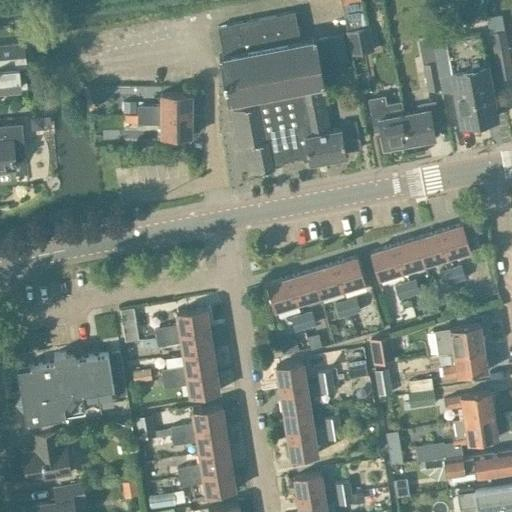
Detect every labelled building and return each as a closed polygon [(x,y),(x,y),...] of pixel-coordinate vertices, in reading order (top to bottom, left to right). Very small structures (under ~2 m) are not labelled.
[(483,0),(473,0),(476,15),(486,13),(483,0)] [(361,1),(342,4),(346,30),(365,26),(361,1)] [(293,12),(216,27),(222,55),(217,56),(225,95),(321,77),(318,63),(347,58),(342,33),(314,38),(298,41),(293,12)] [(503,30),(502,22),(490,25),(492,32),(490,32),(499,79),(511,76),(511,69),(505,30),(503,30)] [(371,51),(367,28),(345,32),(349,54),(371,51)] [(435,61),(434,62),(439,88),(440,87),(441,91),(455,88),(461,123),(496,117),(480,31),(445,38),(444,32),(430,35),(435,61)] [(26,62),(24,42),(0,44),(0,88),(21,86),(19,63),(26,62)] [(434,62),(423,64),(428,90),(439,88),(434,62)] [(272,161),(307,154),(304,137),(328,132),(321,95),(326,95),(324,83),(322,84),(321,77),(225,95),(226,102),(233,101),(235,109),(230,110),(237,148),(244,146),(249,172),(273,168),(272,161)] [(118,113),(117,88),(96,89),(97,114),(118,113)] [(160,104),(137,104),(137,113),(190,114),(190,93),(160,93),(160,104)] [(384,97),(368,100),(370,115),(371,115),(374,130),(380,129),(383,146),(393,144),(393,146),(408,144),(407,142),(402,114),(400,102),(385,105),(384,97)] [(123,100),(123,112),(136,112),(136,100),(123,100)] [(418,111),(402,114),(407,142),(408,144),(422,141),(422,139),(434,137),(431,120),(437,119),(434,103),(417,106),(418,111)] [(190,114),(137,113),(137,123),(160,123),(160,137),(190,137),(190,114)] [(43,115),(30,117),(32,129),(44,128),(44,123),(50,123),(49,116),(43,116),(43,115)] [(304,137),(307,154),(309,161),(346,154),(345,150),(361,147),(356,122),(338,126),(339,130),(328,132),(304,137)] [(25,157),(22,123),(0,125),(0,168),(15,167),(14,158),(25,157)] [(46,133),(30,135),(34,177),(51,175),(46,133)] [(471,219),(440,229),(449,256),(479,246),(471,219)] [(440,229),(417,236),(425,263),(449,256),(440,229)] [(417,236),(395,243),(403,270),(425,263),(417,236)] [(378,277),(403,270),(395,243),(370,250),(378,277)] [(357,254),(335,261),(344,289),(365,282),(357,254)] [(313,268),(321,296),(344,289),(335,261),(313,268)] [(461,263),(450,266),(455,281),(465,278),(461,263)] [(450,266),(440,269),(444,284),(455,281),(450,266)] [(297,303),(321,296),(313,268),(289,275),(297,303)] [(297,303),(289,275),(266,282),(275,310),(297,303)] [(415,277),(405,280),(409,295),(420,292),(415,277)] [(405,280),(394,283),(402,308),(394,311),(398,323),(406,320),(406,321),(416,317),(409,295),(405,280)] [(356,295),(345,298),(350,313),(360,310),(356,295)] [(345,298),(335,301),(339,316),(345,315),(346,320),(351,318),(350,313),(345,298)] [(178,322),(154,326),(155,335),(209,327),(206,305),(177,310),(178,322)] [(311,309),(301,312),(305,327),(315,324),(311,309)] [(301,312),(290,315),(295,330),(305,327),(301,312)] [(452,339),(454,352),(484,347),(480,323),(436,330),(438,342),(452,339)] [(136,326),(123,328),(125,340),(138,338),(136,326)] [(209,327),(155,335),(155,336),(157,345),(181,341),(183,353),(212,348),(209,327)] [(388,335),(371,339),(376,364),(393,361),(388,335)] [(487,371),(484,347),(454,352),(456,366),(442,368),(443,378),(487,371)] [(185,364),(161,368),(162,377),(215,369),(212,348),(183,353),(185,364)] [(21,390),(13,400),(24,407),(26,421),(53,417),(55,429),(63,427),(61,416),(85,412),(83,402),(115,396),(113,387),(107,351),(76,356),(74,349),(53,352),(55,360),(29,364),(17,366),(19,379),(21,390)] [(119,349),(112,350),(114,361),(121,360),(119,349)] [(121,360),(114,361),(116,373),(123,372),(121,360)] [(367,372),(364,360),(346,363),(348,375),(367,372)] [(274,366),(277,387),(304,382),(301,361),(274,366)] [(152,379),(150,367),(132,370),(134,381),(152,379)] [(388,367),(375,369),(379,393),(392,391),(388,367)] [(333,378),(343,376),(343,373),(337,373),(336,368),(316,371),(317,380),(333,378)] [(215,369),(162,377),(164,386),(188,383),(189,395),(219,390),(215,369)] [(123,372),(116,373),(118,384),(125,383),(123,372)] [(333,378),(317,380),(319,392),(335,390),(333,378)] [(432,388),(431,378),(409,381),(411,391),(432,388)] [(308,405),(304,382),(277,387),(281,409),(308,405)] [(125,383),(118,384),(120,395),(127,393),(125,383)] [(462,406),(463,419),(494,414),(490,390),(446,397),(448,409),(462,406)] [(434,404),(432,391),(408,395),(410,408),(434,404)] [(193,421),(170,425),(170,426),(171,434),(224,425),(221,405),(192,409),(193,421)] [(281,409),(285,434),(312,429),(308,405),(281,409)] [(152,413),(136,416),(140,438),(155,435),(154,429),(152,413)] [(323,417),(325,427),(340,424),(339,414),(323,417)] [(494,414),(463,419),(466,433),(452,435),(454,445),(498,438),(494,414)] [(71,419),(63,420),(64,428),(73,426),(71,419)] [(129,426),(113,420),(109,433),(125,439),(129,426)] [(342,436),(340,424),(325,427),(327,438),(342,436)] [(224,425),(171,434),(173,443),(197,439),(198,451),(228,446),(224,425)] [(170,426),(154,429),(155,435),(155,436),(171,434),(170,426)] [(62,444),(59,429),(32,433),(35,449),(24,451),(28,479),(70,472),(65,444),(62,444)] [(316,454),(312,429),(285,434),(290,459),(316,454)] [(397,429),(385,431),(387,442),(399,440),(397,429)] [(446,456),(444,442),(416,446),(418,460),(446,456)] [(200,462),(177,466),(178,475),(231,467),(228,446),(198,451),(200,462)] [(511,471),(511,457),(510,448),(444,460),(446,477),(476,472),(477,477),(511,471)] [(231,467),(178,475),(180,485),(209,480),(211,492),(235,488),(231,467)] [(293,477),(296,498),(322,494),(319,472),(293,477)] [(138,492),(136,477),(122,479),(125,494),(138,492)] [(405,477),(393,479),(395,495),(407,494),(405,477)] [(349,480),(334,482),(335,492),(351,489),(349,480)] [(86,506),(82,483),(54,488),(56,499),(32,503),(33,511),(75,511),(75,507),(86,506)] [(474,489),(457,492),(459,507),(476,505),(477,509),(477,511),(511,511),(511,483),(474,489)] [(351,489),(335,492),(337,504),(353,501),(351,489)] [(175,503),(173,491),(149,494),(151,506),(175,503)] [(298,511),(325,511),(322,494),(296,498),(298,511)] [(208,511),(238,511),(237,502),(207,507),(208,511)]
